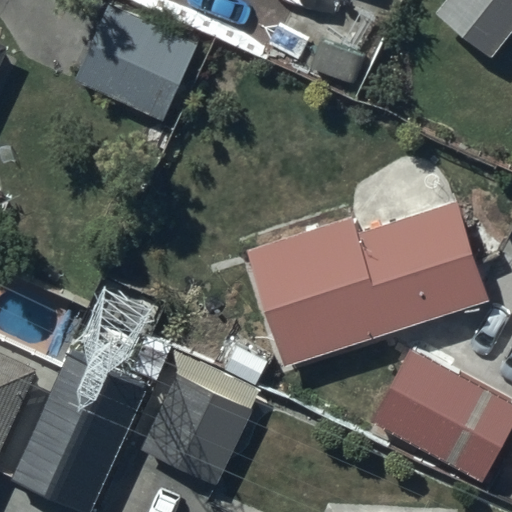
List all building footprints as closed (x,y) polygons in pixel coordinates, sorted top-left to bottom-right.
[(201,31),(132,0),(107,0),(78,66),(167,106),(201,31)] [(511,0),(440,0),(495,42),(511,20),(511,0)] [(249,235),(287,350),(491,284),(459,186),(360,218),(354,200),(249,235)] [(511,384),(414,331),(372,406),(485,469),(511,419),(511,384)] [(0,445),(42,355),(0,335),(0,445)] [(264,378),(175,337),(159,372),(167,376),(139,437),(219,474),(264,378)] [(154,376),(77,340),(56,386),(80,397),(43,476),(95,500),(154,376)]
